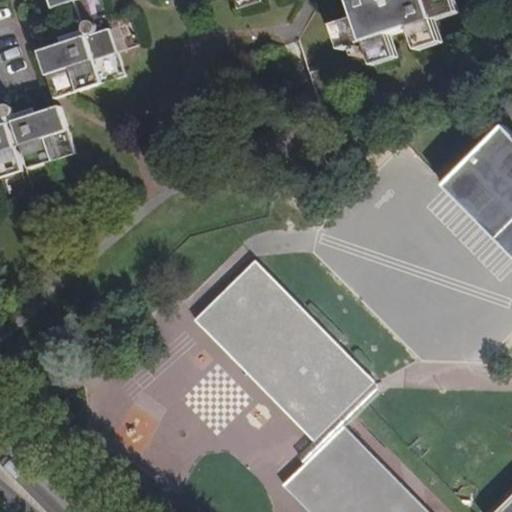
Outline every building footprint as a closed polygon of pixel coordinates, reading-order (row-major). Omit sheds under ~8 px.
[(49,0),(53,10),(69,4),(77,1),(81,0),(49,0)] [(261,2),(260,0),(234,0),(238,10),(261,2)] [(436,23),(428,0),(352,0),(360,22),(367,44),(389,38),(413,30),(436,23)] [(454,0),(428,0),(436,23),(459,15),(454,0)] [(81,40),(89,38),(86,28),(77,1),(69,4),(81,40)] [(367,44),(360,22),(337,29),(344,52),(367,44)] [(443,45),(436,23),(413,30),(420,52),(443,45)] [(89,38),(99,35),(100,31),(99,28),(97,25),(94,24),(92,24),(89,26),(86,28),(89,38)] [(111,31),(99,35),(89,38),(81,40),(43,52),(58,101),(125,79),(111,31)] [(389,38),(367,44),(375,67),(396,60),(389,38)] [(363,50),(357,53),(359,59),(366,57),(363,50)] [(2,117),(6,119),(14,117),(14,113),(13,110),(10,107),(6,107),(4,108),(1,110),(1,113),(2,117)] [(16,123),(23,148),(30,170),(75,155),(61,109),(16,123)] [(7,126),(15,150),(23,148),(16,123),(14,117),(6,119),(7,126)] [(0,127),(0,179),(22,172),(15,150),(7,126),(0,127)] [(511,135),(504,128),(447,187),(511,253),(511,135)] [(257,263),(198,322),(316,442),(374,382),(257,263)] [(112,319),(104,315),(101,323),(109,326),(112,319)] [(82,332),(74,332),(75,342),(82,342),(82,332)] [(316,442),(300,458),(307,466),(345,427),(369,405),(382,393),(378,388),(374,382),(316,442)] [(307,466),(286,487),(309,511),(427,511),(345,427),(307,466)] [(511,511),(511,500),(500,511),(511,511)]
